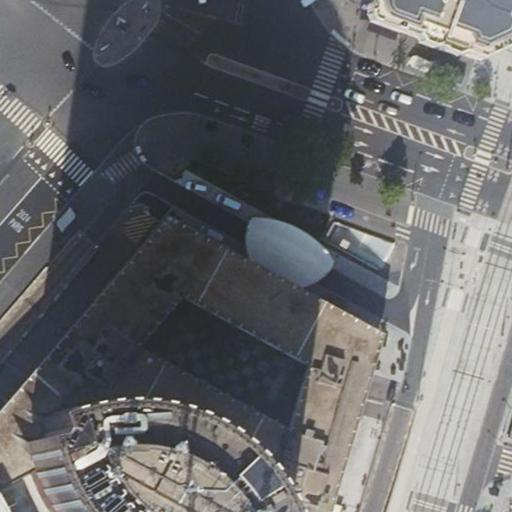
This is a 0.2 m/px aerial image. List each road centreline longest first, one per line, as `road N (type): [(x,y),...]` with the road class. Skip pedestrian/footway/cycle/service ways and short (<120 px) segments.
road 1 (secondary): [(129,90),(217,93),(511,196)]
road 2 (secondary): [(511,135),(327,71),(213,0)]
road 3 (tertiary): [(0,246),(129,90)]
road 4 (primary): [(0,205),(66,129),(129,90)]
road 5 (primary): [(129,90),(178,52),(208,0)]
